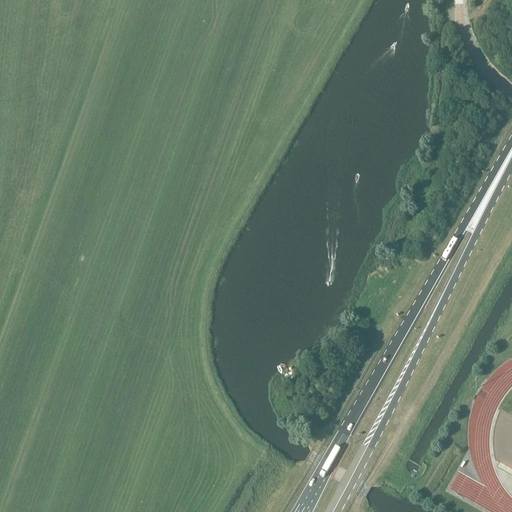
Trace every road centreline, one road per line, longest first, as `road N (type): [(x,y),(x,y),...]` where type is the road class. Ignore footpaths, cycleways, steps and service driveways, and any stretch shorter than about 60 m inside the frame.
road 1 (primary): [(511,144),(298,511)]
road 2 (primary): [(336,511),(511,162)]
road 3 (track): [(511,228),(355,511)]
